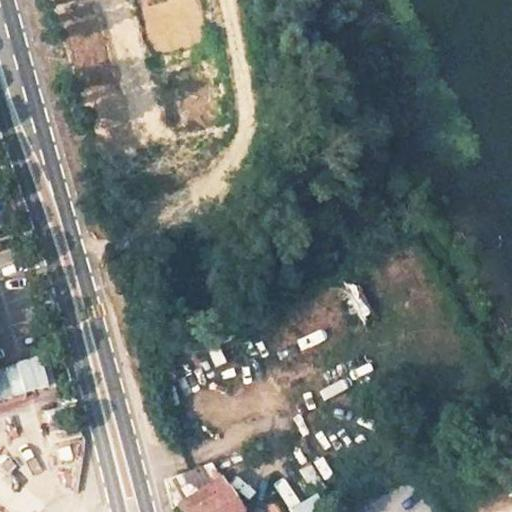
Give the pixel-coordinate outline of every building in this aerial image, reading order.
[(259,318),(278,363),(368,327),(349,282),(259,318)] [(289,443),(303,463),(313,456),(299,436),(289,443)] [(325,456),(302,465),(311,488),(334,479),(325,456)] [(276,485),(291,511),(310,511),(324,504),(317,492),(299,502),(286,479),(276,485)] [(239,511),(217,481),(175,507),(178,511),(239,511)]
